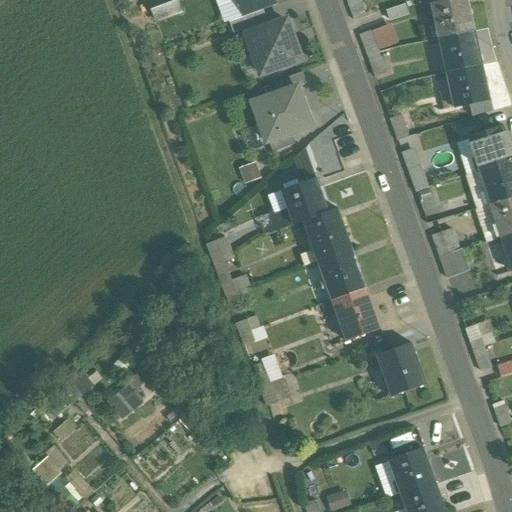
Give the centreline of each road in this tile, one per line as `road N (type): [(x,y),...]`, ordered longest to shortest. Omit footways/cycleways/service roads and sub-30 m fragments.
road 1 (residential): [(470,399),(324,0)]
road 2 (track): [(202,260),(298,511)]
road 3 (residential): [(281,468),(470,399)]
